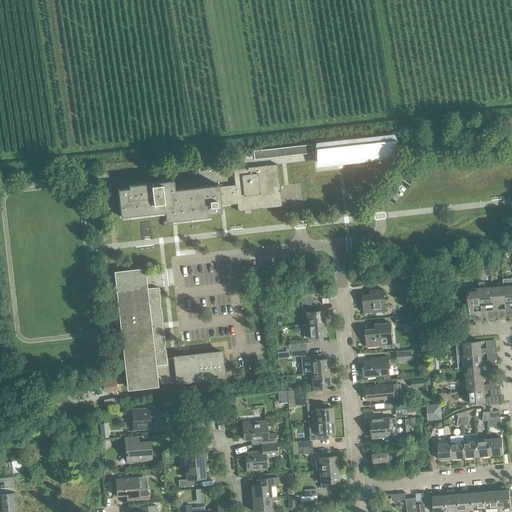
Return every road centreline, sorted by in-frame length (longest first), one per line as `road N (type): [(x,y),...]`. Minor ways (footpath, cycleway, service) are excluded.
road 1 (residential): [(361,487),(340,267)]
road 2 (residential): [(361,487),(511,472)]
